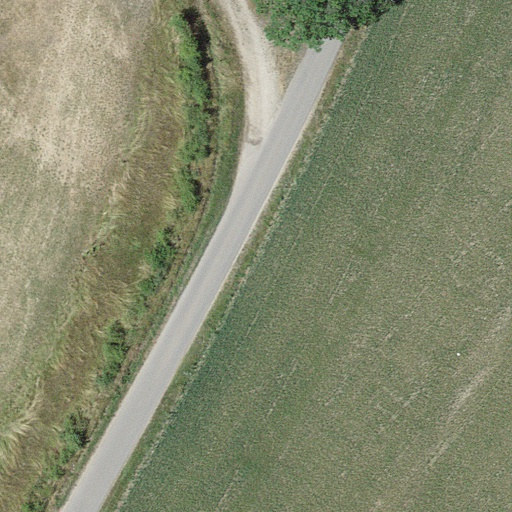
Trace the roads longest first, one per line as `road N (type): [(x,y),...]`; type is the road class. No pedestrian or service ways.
road 1 (unclassified): [(347,0),(254,199),(83,511)]
road 2 (track): [(254,199),(257,72),(233,0)]
